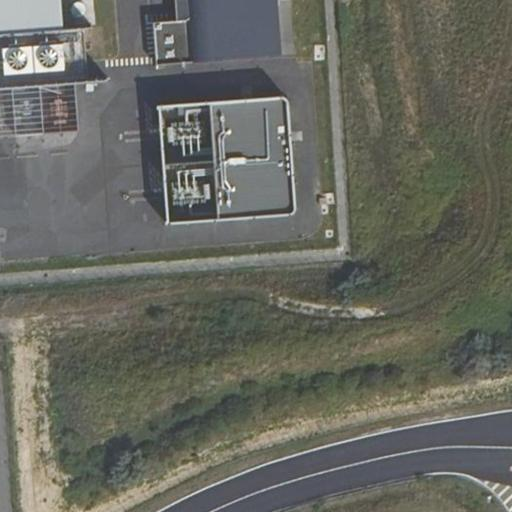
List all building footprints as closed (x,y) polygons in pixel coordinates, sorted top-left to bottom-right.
[(0,0),(0,87),(13,86),(75,81),(87,80),(83,27),(62,28),(60,0),(0,0)] [(278,0),(175,0),(177,22),(153,24),(157,68),(283,58),(278,0)] [(78,132),(75,81),(13,86),(16,136),(78,132)] [(0,137),(16,136),(13,86),(0,87),(0,137)] [(285,222),(274,106),(270,101),(267,98),(155,108),(167,239),(278,230),(283,227),(285,222)]
